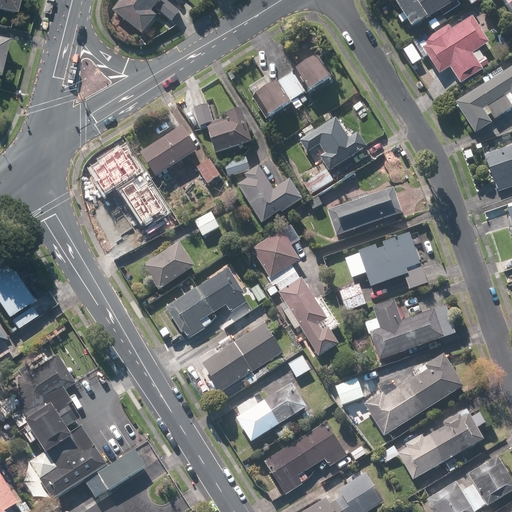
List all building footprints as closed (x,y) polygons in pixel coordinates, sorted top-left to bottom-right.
[(0,0),(0,13),(15,17),(19,0),(0,0)] [(150,15),(153,11),(170,25),(178,15),(159,0),(121,0),(111,13),(142,38),(157,20),(150,15)] [(390,0),(388,1),(407,32),(458,0),(390,0)] [(511,0),(500,0),(511,17),(511,0)] [(437,76),(447,69),(457,86),(480,71),(478,68),(487,63),(479,50),(488,44),(470,16),(449,30),(447,26),(417,45),(437,76)] [(245,90),(251,99),(266,121),(291,104),(296,112),(309,103),(304,96),(325,82),(311,60),(271,86),(265,77),(245,90)] [(473,135),(490,125),(486,117),(490,115),(494,122),(511,110),(511,66),(453,103),(473,135)] [(240,112),(223,116),(224,120),(212,124),(207,105),(191,109),(197,130),(204,128),(212,156),(250,146),(240,112)] [(317,158),(325,170),(303,184),(310,196),(332,182),(328,175),(364,152),(341,116),(315,132),(311,126),(301,132),(305,139),(297,144),(304,155),(318,146),(323,154),(317,158)] [(153,180),(157,177),(164,190),(177,182),(169,170),(196,153),(180,128),(138,154),(153,180)] [(511,144),(485,153),(498,191),(511,186),(511,144)] [(88,169),(104,194),(140,171),(124,146),(88,169)] [(222,165),(226,177),(249,170),(245,158),(222,165)] [(209,160),(195,169),(206,186),(220,177),(209,160)] [(257,167),(233,182),(259,225),(301,201),(289,181),(272,191),(257,167)] [(135,179),(119,189),(143,226),(167,210),(147,180),(139,186),(135,179)] [(325,213),(334,238),(399,214),(390,189),(325,213)] [(111,191),(94,201),(98,208),(91,212),(109,243),(133,229),(111,191)] [(192,223),(201,238),(218,229),(210,214),(192,223)] [(270,298),(277,294),(283,305),(277,309),(299,344),(305,340),(317,359),(338,346),(329,332),(338,327),(320,298),(314,302),(292,267),(298,263),(288,246),(295,242),(286,228),(279,232),(250,250),(270,283),(264,287),(270,298)] [(426,285),(408,236),(343,260),(350,280),(363,276),(369,290),(402,277),(408,292),(426,285)] [(158,291),(193,268),(177,244),(142,268),(158,291)] [(11,274),(1,259),(0,259),(0,313),(5,321),(6,321),(14,333),(38,317),(31,305),(19,287),(24,284),(16,271),(11,274)] [(231,316),(218,325),(223,332),(254,312),(226,269),(165,309),(182,334),(186,342),(205,330),(204,328),(216,320),(212,315),(225,307),(231,316)] [(358,285),(337,292),(345,314),(366,307),(358,285)] [(266,300),(256,286),(248,292),(258,306),(266,300)] [(371,308),(379,330),(367,334),(377,361),(454,336),(445,308),(400,323),(392,301),(371,308)] [(281,355),(263,326),(201,364),(219,393),(281,355)] [(0,358),(9,352),(0,337),(0,358)] [(66,389),(76,383),(59,354),(31,370),(28,364),(18,369),(22,376),(18,377),(19,410),(26,418),(25,419),(45,452),(29,461),(51,498),(106,466),(69,403),(72,401),(66,389)] [(309,371),(301,356),(285,365),(294,380),(309,371)] [(375,389),(379,395),(363,406),(383,438),(461,389),(441,356),(417,371),(420,375),(395,390),(389,381),(375,389)] [(363,399),(355,379),(334,387),(341,407),(363,399)] [(306,409),(290,385),(234,422),(250,446),(306,409)] [(386,465),(398,458),(412,482),(482,442),(466,415),(396,455),(391,446),(379,454),(386,465)] [(285,495),(314,476),(310,469),(324,461),(328,468),(345,457),(325,424),(264,462),(285,495)] [(133,451),(107,469),(83,483),(95,500),(144,467),(133,451)] [(460,491),(454,483),(425,501),(431,511),(480,511),(511,492),(511,485),(495,457),(466,475),(472,484),(460,491)] [(328,506),(324,500),(304,511),(369,511),(383,504),(365,475),(335,493),(339,499),(328,506)] [(0,511),(1,511),(16,503),(0,478),(0,511)] [(25,502),(15,508),(17,511),(30,511),(31,511),(25,502)]
